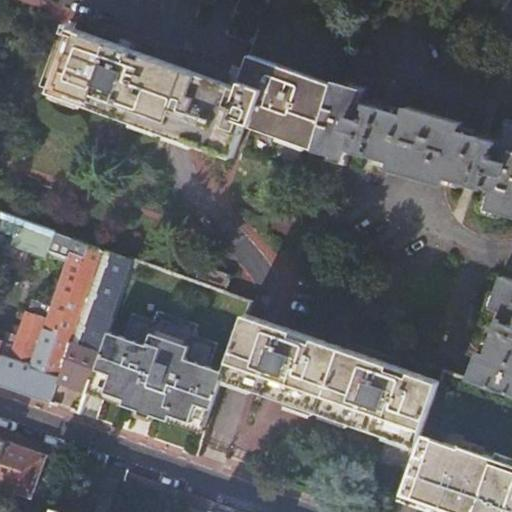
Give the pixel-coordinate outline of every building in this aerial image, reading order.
[(357,0),(356,6),(379,12),(382,0),(357,0)] [(230,120),(313,149),(333,83),(251,56),(240,89),(212,79),(198,75),(84,36),(62,99),(152,130),(180,139),(218,152),(230,120)] [(333,83),(313,149),(341,157),(345,158),(348,148),(393,161),(391,169),(446,185),(449,177),(493,190),(488,209),(511,215),(511,126),(507,143),(462,130),(464,123),(408,107),(406,114),(362,102),(365,92),(333,83)] [(59,382),(105,250),(2,213),(0,218),(0,249),(5,234),(13,237),(10,245),(47,258),(48,256),(68,263),(53,306),(33,299),(12,360),(3,386),(9,388),(46,401),(52,403),(59,382)] [(91,386),(109,332),(134,260),(105,250),(59,382),(84,390),(89,392),(91,386)] [(194,281),(224,292),(230,275),(199,265),(194,281)] [(506,392),(511,394),(511,283),(502,280),(491,310),(501,314),(485,357),(479,355),(470,379),(506,392)] [(208,426),(225,378),(226,372),(212,367),(220,344),(196,336),(200,325),(162,311),(158,322),(134,314),(126,338),(109,332),(91,386),(127,398),(124,404),(148,412),(172,421),(174,414),(208,426)] [(422,435),(442,379),(309,335),(260,318),(247,314),(226,372),(225,378),(238,382),(278,395),(420,442),(422,435)] [(0,384),(3,386),(12,360),(0,355),(0,384)] [(420,442),(400,498),(420,505),(422,502),(440,508),(438,511),(439,511),(511,511),(511,463),(484,454),(463,447),(461,446),(461,448),(422,435),(420,442)] [(487,447),(465,440),(463,447),(484,454),(487,447)] [(8,441),(0,463),(0,486),(7,489),(3,499),(24,507),(28,496),(32,498),(44,463),(47,455),(8,441)]
